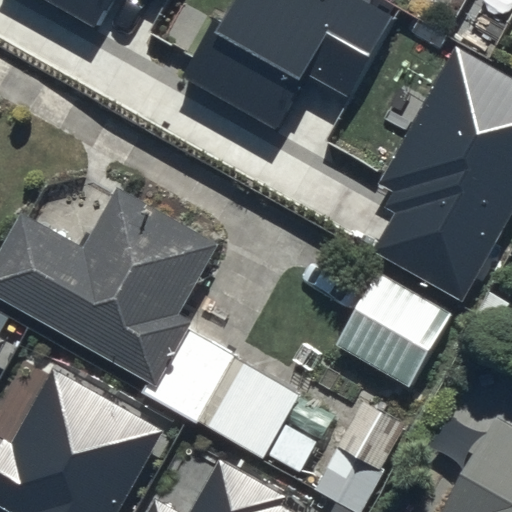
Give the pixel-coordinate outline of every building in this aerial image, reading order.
[(47,0),(99,30),(115,0),(47,0)] [(396,19),(361,0),(237,0),(191,80),(281,132),(312,79),(349,100),(396,19)] [(511,214),(511,77),(455,46),(380,182),(393,190),(384,207),(394,212),(372,251),(463,302),(511,214)] [(27,214),(0,260),(0,301),(154,382),(146,397),(265,460),(268,454),(301,472),(317,443),(285,427),(301,397),(195,342),(203,326),(183,316),(219,248),(115,193),(88,246),(27,214)] [(378,276),(337,348),(413,386),(450,312),(378,276)] [(114,511),(161,430),(53,369),(12,443),(4,438),(0,444),(0,505),(11,511),(114,511)] [(511,511),(511,430),(496,423),(446,511),(511,511)] [(363,511),(382,478),(336,452),(315,490),(354,511),(363,511)] [(288,502),(217,461),(187,511),(179,511),(153,496),(143,511),(295,511),(285,506),(288,502)]
